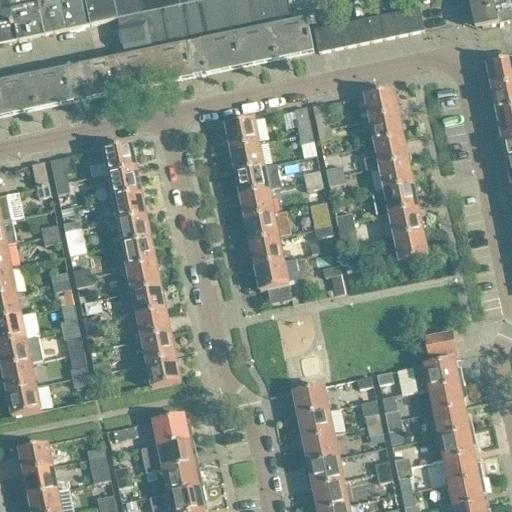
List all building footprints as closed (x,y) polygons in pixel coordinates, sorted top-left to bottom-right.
[(0,0),(0,47),(18,44),(12,11),(9,0),(0,0)] [(37,0),(9,0),(12,11),(39,5),(37,0)] [(70,33),(62,0),(61,0),(39,5),(46,38),(70,33)] [(92,28),(86,0),(62,0),(70,33),(92,28)] [(119,22),(114,0),(86,0),(92,28),(119,22)] [(147,17),(143,0),(114,0),(119,22),(147,17)] [(119,22),(120,28),(124,49),(126,59),(127,64),(127,65),(128,65),(153,60),(189,53),(201,50),(238,42),(273,35),(295,31),(293,25),(292,16),(291,15),(290,7),(302,4),(301,0),(228,0),(220,2),(195,7),(169,12),(147,17),(119,22)] [(169,12),(166,0),(143,0),(147,17),(169,12)] [(195,7),(193,0),(166,0),(169,12),(195,7)] [(499,28),(492,0),(468,0),(476,33),(499,28)] [(511,25),(511,0),(492,0),(499,28),(511,25)] [(46,38),(39,5),(12,11),(18,44),(46,38)] [(426,36),(421,12),(408,15),(413,38),(426,36)] [(413,38),(408,15),(395,18),(400,41),(413,38)] [(400,41),(395,18),(381,21),(386,44),(400,41)] [(386,44),(381,21),(368,23),(373,47),(386,44)] [(373,47),(368,23),(355,26),(360,49),(373,47)] [(360,49),(355,26),(342,29),(347,52),(360,49)] [(295,31),(273,35),(279,63),(314,56),(308,28),(295,31)] [(347,52),(342,29),(328,32),(333,55),(347,52)] [(333,55),(328,32),(315,34),(320,58),(333,55)] [(279,63),(273,35),(238,42),(244,70),(279,63)] [(244,70),(238,42),(201,50),(207,78),(244,70)] [(207,78),(201,50),(189,53),(195,80),(207,78)] [(195,80),(189,53),(153,60),(158,88),(195,80)] [(158,88),(153,60),(128,65),(127,65),(117,68),(123,95),(158,88)] [(511,88),(511,63),(488,68),(493,92),(511,88)] [(123,95),(117,68),(82,75),(87,103),(123,95)] [(87,103),(82,75),(70,77),(75,105),(87,103)] [(75,105),(70,77),(32,85),(38,113),(75,105)] [(38,113),(32,85),(0,91),(0,103),(3,120),(38,113)] [(511,112),(511,88),(493,92),(497,116),(511,112)] [(400,119),(395,93),(355,102),(360,126),(371,123),(371,125),(400,119)] [(332,133),(326,107),(314,110),(319,135),(332,133)] [(313,137),(308,111),(295,114),(300,139),(313,137)] [(511,138),(511,112),(497,116),(502,141),(511,138)] [(405,142),(400,119),(371,125),(376,148),(405,142)] [(261,148),(255,122),(225,129),(231,154),(261,148)] [(334,141),(332,133),(319,135),(321,144),(334,141)] [(315,148),(313,137),(300,139),(302,150),(315,148)] [(511,163),(511,138),(502,141),(507,164),(511,163)] [(410,166),(405,142),(376,148),(379,160),(365,163),(367,174),(381,171),(410,166)] [(265,171),(261,148),(231,154),(236,177),(265,171)] [(137,173),(132,149),(104,155),(106,168),(91,171),(93,181),(108,178),(109,179),(137,173)] [(69,187),(64,163),(51,166),(56,190),(69,187)] [(415,190),(410,166),(381,171),(386,196),(415,190)] [(50,191),(45,167),(32,170),(37,193),(50,191)] [(265,171),(236,177),(241,200),(270,194),(280,192),(276,169),(265,171)] [(344,170),(327,173),(329,182),(345,178),(344,170)] [(142,196),(137,173),(109,179),(114,203),(142,196)] [(323,183),(321,175),(305,178),(306,186),(323,183)] [(347,187),(345,178),(329,182),(331,190),(347,187)] [(325,192),(323,183),(306,186),(308,195),(325,192)] [(71,197),(69,187),(56,190),(58,200),(71,197)] [(415,190),(386,196),(374,198),(379,221),(391,219),(419,213),(415,190)] [(52,201),(50,191),(37,193),(39,204),(52,201)] [(275,218),(270,194),(241,200),(246,224),(275,218)] [(147,220),(142,196),(114,203),(118,226),(147,220)] [(8,199),(0,200),(0,225),(13,223),(8,199)] [(331,222),(328,207),(313,210),(316,225),(314,225),(316,234),(333,231),(331,222)] [(424,236),(419,213),(391,219),(395,242),(424,236)] [(275,218),(246,224),(251,248),(280,242),(293,239),(288,215),(275,218)] [(353,217),(337,221),(339,229),(355,226),(353,217)] [(152,244),(147,220),(118,226),(123,250),(152,244)] [(18,247),(13,223),(0,225),(0,250),(8,248),(9,249),(18,247)] [(81,224),(65,228),(67,236),(83,233),(81,224)] [(355,226),(339,229),(341,238),(357,234),(355,226)] [(61,237),(59,229),(42,233),(44,241),(61,237)] [(335,239),(333,231),(316,234),(318,242),(335,239)] [(88,257),(83,233),(67,236),(72,260),(88,257)] [(429,260),(424,236),(395,242),(400,266),(429,260)] [(63,246),(61,237),(44,241),(46,250),(63,246)] [(358,240),(342,244),(344,253),(360,249),(358,240)] [(285,265),(280,242),(251,248),(256,271),(285,265)] [(157,267),(152,244),(123,250),(128,273),(157,267)] [(0,274),(13,272),(9,249),(8,248),(0,250),(0,274)] [(290,288),(285,265),(256,271),(260,295),(267,293),(289,289),(290,288)] [(363,265),(346,268),(348,277),(364,273),(363,265)] [(162,291),(157,267),(128,273),(133,296),(133,297),(162,291)] [(342,278),(340,269),(324,273),(326,282),(342,278)] [(0,299),(18,296),(13,272),(0,274),(0,299)] [(91,272),(75,275),(76,284),(93,280),(91,272)] [(70,285),(69,276),(52,280),(54,288),(70,285)] [(95,289),(93,280),(76,284),(78,292),(95,289)] [(75,308),(70,285),(54,288),(56,297),(65,295),(68,310),(75,309),(75,308)] [(292,303),(289,289),(267,293),(270,307),(292,303)] [(167,315),(162,291),(133,297),(133,296),(122,299),(127,323),(138,320),(167,315)] [(0,323),(23,319),(18,296),(0,299),(0,323)] [(80,332),(78,323),(75,309),(68,310),(64,311),(67,326),(62,327),(64,335),(80,332)] [(172,338),(167,315),(138,320),(143,344),(172,338)] [(0,348),(28,343),(23,319),(0,323),(0,348)] [(101,319),(85,322),(86,331),(103,327),(101,319)] [(104,336),(103,327),(86,331),(88,339),(104,336)] [(82,341),(80,332),(64,335),(66,344),(82,341)] [(458,356),(453,336),(453,335),(425,341),(429,362),(458,356)] [(177,362),(172,338),(143,344),(148,368),(177,362)] [(39,341),(28,343),(0,348),(0,353),(4,372),(33,366),(44,364),(39,341)] [(182,386),(177,362),(148,368),(153,392),(182,386)] [(458,371),(456,363),(414,372),(419,395),(429,393),(465,386),(461,371),(458,371)] [(38,390),(33,366),(4,372),(9,396),(38,390)] [(111,366),(94,370),(96,378),(112,375),(111,366)] [(90,379),(88,371),(72,374),(73,383),(90,379)] [(114,383),(112,375),(96,378),(98,387),(114,383)] [(393,376),(378,379),(380,389),(395,386),(393,376)] [(92,388),(90,379),(73,383),(75,391),(92,388)] [(374,390),(372,380),(358,383),(361,393),(374,390)] [(468,402),(465,386),(429,393),(434,416),(466,410),(464,403),(468,402)] [(43,414),(38,390),(9,396),(14,420),(43,414)] [(330,414),(325,390),(293,397),(295,405),(292,406),(295,421),(330,414)] [(468,418),(466,410),(434,416),(439,440),(474,433),(471,417),(468,418)] [(335,437),(330,414),(295,421),(298,437),(302,436),(303,444),(335,437)] [(400,414),(386,417),(388,426),(402,423),(400,414)] [(382,428),(380,418),(366,421),(368,431),(382,428)] [(187,428),(185,419),(154,426),(159,450),(193,443),(190,427),(187,428)] [(404,433),(402,423),(388,426),(390,436),(404,433)] [(384,437),(382,428),(368,431),(370,440),(384,437)] [(125,433),(115,435),(117,445),(127,443),(125,433)] [(442,455),(432,457),(434,466),(444,464),(476,457),(474,450),(477,449),(474,433),(439,440),(442,455)] [(340,461),(335,437),(303,444),(305,452),(302,453),(305,469),(340,461)] [(193,443),(159,450),(143,454),(148,477),(164,474),(195,467),(194,459),(197,459),(193,443)] [(54,471),(49,447),(20,453),(25,477),(54,471)] [(105,452),(104,452),(89,455),(90,464),(107,460),(105,452)] [(477,466),(476,457),(444,464),(449,488),(483,481),(480,465),(477,466)] [(107,460),(90,464),(96,488),(112,485),(107,460)] [(345,485),(340,461),(305,469),(308,484),(311,483),(313,492),(345,485)] [(410,461),(396,464),(398,473),(412,470),(410,461)] [(392,475),(390,465),(376,468),(378,478),(392,475)] [(197,475),(195,467),(164,474),(169,498),(203,490),(200,475),(197,475)] [(130,470),(116,473),(118,483),(132,480),(130,470)] [(412,470),(398,473),(400,483),(414,480),(412,470)] [(59,495),(54,471),(25,477),(30,501),(59,495)] [(394,484),(392,475),(378,478),(380,487),(394,484)] [(134,489),(132,480),(118,483),(120,492),(134,489)] [(487,497),(483,481),(449,488),(454,511),(485,505),(484,497),(487,497)] [(338,511),(350,509),(345,485),(313,492),(315,500),(312,501),(314,511),(338,511)] [(207,506),(203,490),(169,498),(172,511),(204,511),(203,506),(207,506)] [(59,495),(30,501),(32,511),(75,511),(71,492),(59,495)] [(117,508),(115,499),(98,503),(100,511),(117,508)]
